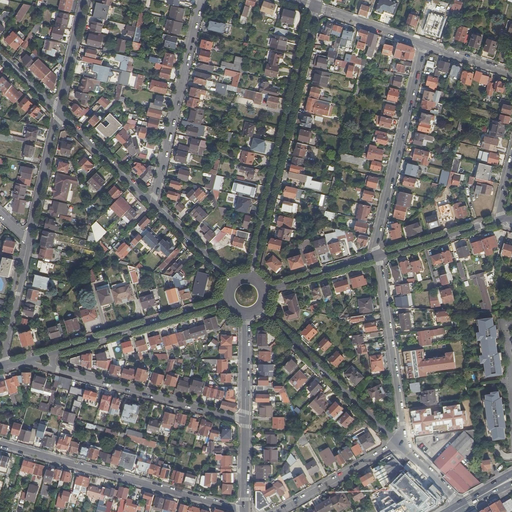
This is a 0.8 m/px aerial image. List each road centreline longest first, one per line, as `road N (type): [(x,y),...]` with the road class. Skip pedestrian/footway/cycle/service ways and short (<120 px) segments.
road 1 (residential): [(250,274),(315,6)]
road 2 (residential): [(244,510),(0,443)]
road 3 (residential): [(423,43),(377,256)]
road 4 (residential): [(200,0),(152,202)]
road 5 (residential): [(245,420),(58,370)]
road 6 (residential): [(377,256),(404,429),(395,442)]
road 7 (residential): [(260,310),(395,442)]
road 8 (residential): [(57,352),(224,302)]
road 9 (residential): [(395,442),(277,511)]
road 10 (residential): [(28,240),(58,112)]
road 11 (tertiary): [(58,112),(152,202)]
road 12 (tertiary): [(377,256),(500,220)]
road 13 (residential): [(1,365),(28,240)]
